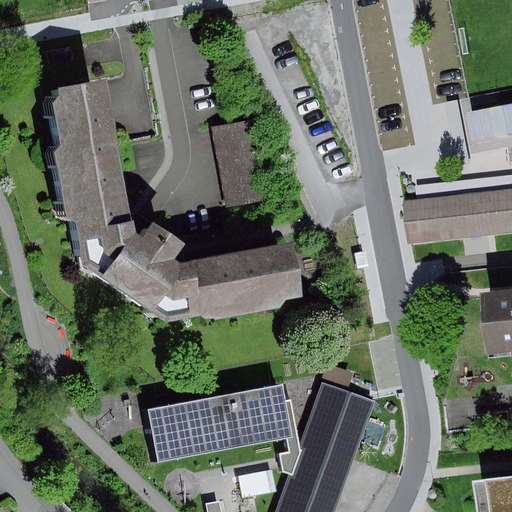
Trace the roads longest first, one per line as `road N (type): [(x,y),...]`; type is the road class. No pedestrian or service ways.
road 1 (residential): [(393,511),(416,470),(418,404),(344,0)]
road 2 (residential): [(0,41),(84,23),(119,0)]
